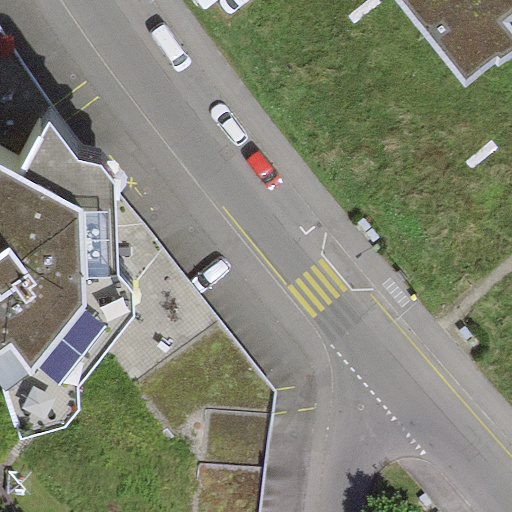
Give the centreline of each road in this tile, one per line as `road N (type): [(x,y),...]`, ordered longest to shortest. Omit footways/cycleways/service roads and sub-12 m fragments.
road 1 (residential): [(413,388),(342,309),(104,0)]
road 2 (residential): [(413,388),(359,438),(342,511)]
road 3 (residential): [(511,497),(413,388)]
